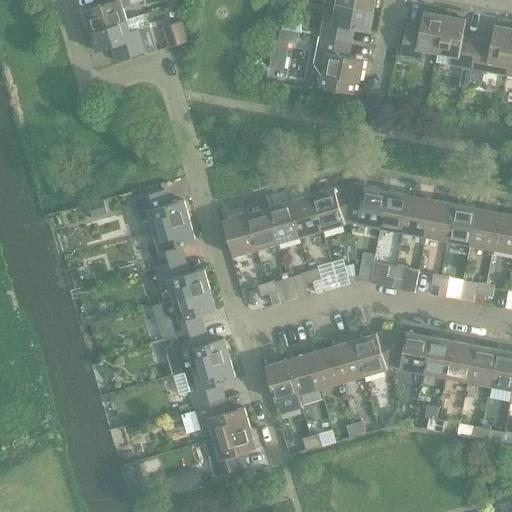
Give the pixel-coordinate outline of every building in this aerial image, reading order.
[(85,11),(91,31),(127,20),(123,9),(132,6),(130,0),(97,0),(100,6),(85,11)] [(337,0),(337,4),(374,11),(375,0),(337,0)] [(325,14),(321,37),(352,43),(354,29),(370,32),(374,11),(337,4),(334,16),(325,14)] [(407,25),(401,55),(425,60),(426,51),(438,53),(446,16),(424,12),(422,27),(407,25)] [(127,20),(91,31),(97,52),(112,47),(117,62),(147,52),(139,29),(141,28),(144,26),(144,22),(143,17),(143,15),(127,20)] [(446,16),(438,53),(450,55),(449,65),(472,69),(478,38),(464,35),(467,20),(446,16)] [(174,37),(167,39),(169,48),(170,47),(188,42),(182,22),(171,26),(174,37)] [(478,38),(472,69),(495,73),(507,76),(511,51),(511,28),(495,26),(492,41),(478,38)] [(278,41),(289,43),(297,44),(299,33),(282,29),(281,29),(279,35),(279,37),(278,40),(278,41)] [(352,43),(321,37),(316,64),(323,75),(321,87),(354,94),(356,82),(360,82),(364,60),(349,57),(352,43)] [(463,69),(461,78),(470,79),(472,70),(463,69)] [(413,90),(411,99),(424,102),(426,92),(413,90)] [(350,184),(312,195),(323,231),(352,222),(350,184)] [(388,192),(350,184),(352,222),(381,228),(388,192)] [(151,219),(154,231),(191,221),(184,200),(169,205),(165,190),(135,199),(142,222),(151,219)] [(388,192),(381,228),(404,232),(411,196),(388,192)] [(312,195),(290,201),(301,237),(323,231),(312,195)] [(411,196),(404,232),(426,237),(433,200),(411,196)] [(433,200),(426,237),(449,241),(456,204),(433,200)] [(104,201),(89,205),(92,217),(108,212),(104,201)] [(290,201),(269,208),(279,243),(301,237),(290,201)] [(456,204),(449,241),(471,245),(478,209),(456,204)] [(269,208),(247,214),(257,250),(279,243),(269,208)] [(478,209),(471,245),(494,249),(501,213),(478,209)] [(511,215),(501,213),(494,249),(511,252),(511,215)] [(257,250),(247,214),(224,221),(234,256),(257,250)] [(191,221),(154,231),(158,243),(149,246),(155,268),(186,260),(181,246),(196,241),(191,221)] [(371,280),(376,255),(364,253),(359,278),(371,280)] [(186,260),(155,268),(162,291),(171,289),(174,300),(211,290),(205,269),(190,274),(186,260)] [(128,262),(117,265),(120,276),(131,273),(128,262)] [(355,264),(346,267),(349,277),(356,275),(355,264)] [(387,277),(395,278),(397,267),(389,265),(387,277)] [(397,267),(395,278),(403,280),(406,268),(397,267)] [(319,269),(311,271),(314,282),(322,280),(319,269)] [(314,282),(311,271),(303,273),(306,284),(314,282)] [(432,285),(440,287),(442,276),(434,274),(432,285)] [(442,276),(440,287),(448,288),(451,277),(442,276)] [(387,277),(385,287),(393,289),(395,278),(387,277)] [(395,278),(393,289),(401,291),(403,280),(395,278)] [(275,281),(267,284),(270,295),(278,292),(275,281)] [(477,294),(485,296),(487,284),(479,283),(477,294)] [(270,295),(267,284),(259,286),(262,297),(270,295)] [(487,284),(485,296),(493,297),(496,286),(487,284)] [(440,287),(438,296),(447,298),(448,288),(440,287)] [(211,290),(174,300),(178,312),(169,315),(176,337),(206,329),(202,315),(217,310),(211,290)] [(278,292),(270,295),(273,306),(281,304),(278,292)] [(475,303),(475,305),(483,306),(485,296),(477,294),(475,303)] [(171,341),(172,346),(166,347),(174,375),(231,359),(225,338),(210,343),(206,329),(176,337),(176,339),(171,341)] [(392,330),(355,340),(365,376),(394,367),(392,330)] [(431,337),(392,330),(394,367),(423,373),(431,337)] [(431,337),(423,373),(446,377),(453,341),(431,337)] [(355,340),(333,347),(343,382),(365,376),(355,340)] [(453,341),(446,377),(468,382),(475,345),(453,341)] [(475,345),(468,382),(491,386),(498,350),(475,345)] [(333,347),(311,353),(321,389),(343,382),(333,347)] [(511,352),(498,350),(491,386),(511,390),(511,352)] [(311,353),(289,359),(299,395),(321,389),(311,353)] [(231,359),(174,375),(180,395),(191,391),(196,407),(226,398),(222,384),(237,379),(231,359)] [(299,395),(289,359),(266,366),(276,401),(299,395)] [(226,398),(196,407),(202,429),(211,427),(215,439),(251,428),(245,407),(230,412),(226,398)] [(427,429),(435,431),(438,420),(429,418),(427,429)] [(438,420),(435,431),(444,433),(446,421),(438,420)] [(363,421),(355,424),(358,435),(366,432),(363,421)] [(358,435),(355,424),(347,426),(350,437),(358,435)] [(472,438),(480,440),(482,428),(474,427),(472,438)] [(251,428),(215,439),(218,450),(209,453),(216,476),(246,468),(242,453),(257,449),(251,428)] [(482,428),(480,440),(488,441),(491,430),(482,428)] [(319,434),(311,436),(315,448),(323,445),(319,434)] [(315,448),(311,436),(303,439),(306,450),(315,448)] [(197,469),(182,473),(187,489),(202,485),(197,469)]
